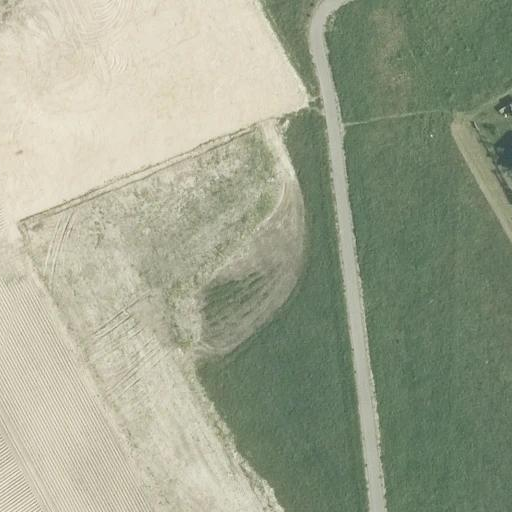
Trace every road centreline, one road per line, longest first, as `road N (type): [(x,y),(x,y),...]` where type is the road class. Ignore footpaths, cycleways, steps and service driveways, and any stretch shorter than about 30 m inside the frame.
road 1 (tertiary): [(211,94),(320,57),(408,0)]
road 2 (tertiary): [(53,114),(211,94)]
